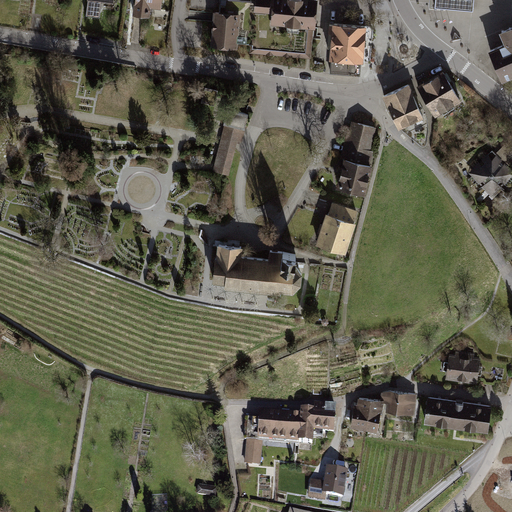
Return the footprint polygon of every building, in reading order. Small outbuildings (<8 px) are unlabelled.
[(162,0),(134,0),(132,16),(150,18),(151,9),(161,10),(162,0)] [(254,0),(255,0),(252,0),(216,0),(216,9),(216,11),(213,11),(212,17),(211,47),(237,50),(237,43),(251,44),(250,51),(311,59),(317,0),(254,0)] [(434,0),(434,5),(471,9),(471,0),(434,0)] [(367,16),(333,13),(328,69),(363,71),(367,16)] [(503,45),(488,52),(501,82),(505,81),(511,77),(511,26),(498,32),(503,45)] [(443,69),(419,82),(435,110),(458,96),(443,69)] [(407,79),(381,91),(397,127),(422,115),(407,79)] [(218,90),(205,87),(201,102),(214,105),(218,90)] [(249,114),(228,109),(224,124),(220,141),(213,167),(212,171),(229,175),(237,143),(237,141),(242,142),(245,129),(249,114)] [(344,160),(371,165),(374,150),(371,150),(377,127),(351,121),(346,141),(344,141),(340,159),(344,160)] [(492,150),(467,172),(492,197),(511,177),(511,169),(511,168),(511,140),(510,138),(496,153),(492,150)] [(371,165),(344,160),(336,189),(365,197),(373,166),(371,165)] [(360,210),(332,201),(317,247),(346,256),(360,210)] [(243,247),(218,246),(214,283),(226,284),(225,289),(293,296),(303,286),(303,274),(298,265),(298,259),(283,258),(283,253),(269,252),(268,261),(241,258),(243,247)] [(455,355),(450,354),(446,380),(478,384),(481,358),(474,357),(474,353),(456,351),(455,355)] [(417,394),(389,391),(381,393),(381,397),(384,401),(387,404),(386,412),(415,415),(417,394)] [(492,406),(428,397),(425,424),(489,433),(492,406)] [(357,405),(355,404),(351,428),(378,432),(381,413),(383,411),(384,401),(358,398),(357,405)] [(259,415),(248,415),(245,464),(260,466),(263,442),(314,447),(314,435),(334,437),(337,409),(327,408),(327,406),(314,406),(314,412),(301,412),(301,414),(259,411),(259,415)] [(349,470),(327,468),(325,484),(311,481),(309,500),(326,502),(327,496),(345,499),(349,470)] [(218,488),(198,485),(197,498),(216,501),(218,488)]
